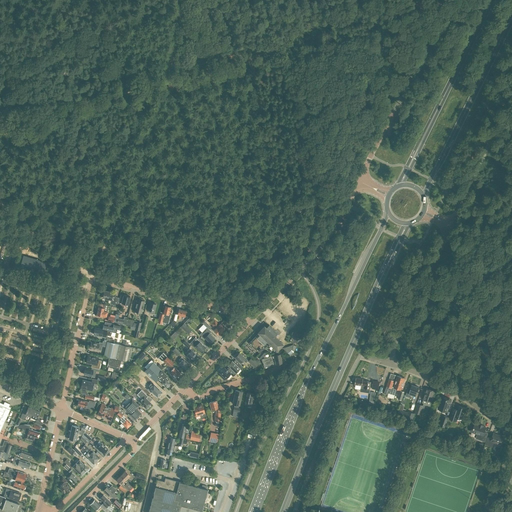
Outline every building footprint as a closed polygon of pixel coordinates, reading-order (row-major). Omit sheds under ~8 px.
[(23,255),(20,268),(43,275),(46,262),(23,255)] [(104,294),(103,298),(111,299),(110,304),(113,304),(113,305),(117,306),(118,299),(115,299),(116,293),(113,293),(113,292),(104,291),(103,292),(103,293),(104,294)] [(121,295),(119,302),(122,303),(126,304),(125,307),(127,307),(128,305),(130,297),(124,295),(121,295)] [(137,299),(134,311),(142,313),(145,301),(144,300),(143,299),(140,298),(139,298),(139,299),(137,299)] [(150,302),(148,311),(150,312),(150,313),(153,314),(156,304),(155,304),(155,303),(153,303),(150,302)] [(97,311),(96,316),(105,318),(106,315),(108,305),(100,303),(99,307),(98,311),(97,311)] [(159,319),(158,323),(162,324),(163,321),(169,323),(171,314),(169,314),(171,307),(165,305),(163,313),(165,313),(164,314),(160,313),(159,319)] [(178,315),(177,318),(180,319),(181,315),(185,316),(186,311),(179,309),(178,315)] [(214,326),(212,328),(219,334),(225,328),(220,324),(219,325),(217,323),(218,323),(215,320),(212,324),(214,326)] [(205,321),(203,323),(210,330),(212,327),(205,321)] [(120,325),(105,322),(105,325),(104,324),(103,328),(115,331),(115,329),(119,329),(120,325)] [(184,322),(180,326),(188,334),(191,330),(184,322)] [(259,333),(249,343),(259,352),(264,347),(270,352),(274,348),(277,351),(283,344),(274,336),(277,333),(269,325),(266,328),(264,327),(258,333),(259,333)] [(211,331),(207,327),(199,335),(204,339),(205,338),(210,343),(215,338),(210,333),(211,331)] [(103,330),(103,329),(95,328),(95,329),(94,329),(94,331),(93,334),(98,335),(98,336),(101,337),(105,337),(105,335),(106,335),(107,330),(103,330)] [(292,335),(292,336),(298,338),(296,337),(296,336),(300,337),(302,330),(296,329),(294,336),(292,335)] [(292,336),(290,342),(294,343),(295,341),(307,345),(307,343),(306,342),(307,340),(298,338),(292,336)] [(195,337),(190,343),(194,348),(195,347),(201,352),(201,351),(202,351),(203,350),(203,349),(206,347),(195,337)] [(91,342),(90,349),(98,350),(101,350),(102,346),(106,347),(104,356),(115,358),(115,359),(129,362),(132,347),(119,344),(103,341),(103,343),(99,342),(99,344),(91,342)] [(284,350),(282,351),(284,354),(284,355),(285,357),(287,356),(288,357),(289,356),(292,356),(295,353),(293,351),(296,346),(293,345),(293,344),(282,348),(284,349),(284,350)] [(190,348),(185,353),(193,361),(194,360),(194,361),(196,359),(195,359),(198,356),(190,348)] [(282,351),(273,353),(274,355),(274,356),(276,364),(282,363),(280,354),(283,354),(282,351)] [(163,353),(158,358),(162,362),(163,361),(172,370),(171,371),(172,371),(171,372),(173,375),(174,374),(177,376),(179,376),(180,375),(179,373),(180,373),(174,367),(172,365),(174,363),(163,353)] [(235,357),(240,363),(243,360),(245,362),(248,360),(243,356),(242,356),(239,353),(237,355),(235,356),(235,357)] [(88,356),(87,363),(92,364),(91,367),(99,369),(101,361),(98,360),(98,358),(88,356)] [(181,361),(178,363),(184,369),(185,368),(186,368),(187,367),(187,366),(189,364),(183,358),(183,359),(182,357),(179,360),(181,361)] [(270,357),(262,359),(264,366),(269,364),(269,365),(273,364),(270,357)] [(109,358),(107,367),(122,370),(124,362),(109,358)] [(252,358),(248,361),(255,367),(258,364),(254,360),(252,358)] [(229,364),(228,365),(228,366),(235,372),(240,368),(241,369),(243,367),(238,362),(236,364),(233,362),(232,360),(231,361),(228,363),(229,364)] [(154,362),(145,371),(155,382),(160,377),(162,380),(160,382),(166,388),(167,387),(168,387),(169,386),(169,385),(171,383),(166,378),(168,376),(154,362)] [(224,367),(219,372),(220,373),(220,374),(220,376),(224,380),(226,378),(226,377),(230,374),(230,373),(233,376),(236,373),(235,372),(228,366),(226,369),(224,367)] [(85,368),(84,374),(95,377),(96,371),(99,372),(100,369),(92,367),(91,370),(85,368)] [(146,376),(143,379),(151,387),(151,386),(152,387),(149,390),(151,392),(152,391),(157,397),(158,396),(159,396),(160,395),(160,394),(162,392),(146,376)] [(386,386),(384,394),(387,395),(388,393),(395,395),(401,377),(397,376),(395,381),(389,379),(386,386)] [(401,377),(395,395),(399,396),(398,399),(401,400),(404,392),(401,391),(405,378),(401,377)] [(356,378),(355,384),(356,384),(361,385),(361,389),(360,391),(369,392),(370,389),(371,382),(365,381),(363,381),(363,379),(356,378)] [(81,383),(80,386),(80,387),(81,387),(81,388),(92,390),(94,383),(97,384),(97,380),(92,379),(92,382),(83,380),(82,383),(81,383)] [(417,392),(419,387),(412,385),(410,389),(408,388),(408,389),(406,396),(410,397),(411,394),(416,396),(417,392)] [(432,402),(435,391),(426,388),(422,399),(424,399),(423,403),(424,403),(423,404),(430,406),(431,402),(432,402)] [(142,390),(137,395),(141,399),(139,401),(146,408),(147,407),(147,408),(150,406),(149,405),(151,403),(146,398),(148,396),(142,390)] [(235,390),(233,404),(235,404),(234,407),(233,414),(240,415),(241,412),(239,412),(240,408),(239,408),(242,391),(235,390)] [(247,392),(244,405),(248,405),(247,407),(252,408),(250,415),(254,416),(255,409),(256,404),(252,403),(254,394),(247,392)] [(442,396),(438,408),(445,411),(446,409),(448,410),(451,402),(449,401),(449,399),(442,396)] [(0,431),(11,407),(9,406),(10,404),(5,402),(4,404),(0,402),(0,399),(0,400),(0,399),(0,431)] [(132,399),(124,407),(129,413),(135,419),(136,419),(137,419),(138,417),(138,416),(141,413),(136,408),(139,405),(132,399)] [(78,402),(77,405),(78,405),(78,406),(86,408),(86,407),(89,408),(94,410),(95,402),(90,401),(90,402),(87,402),(79,400),(78,402)] [(216,400),(209,402),(212,413),(212,411),(216,410),(215,421),(220,421),(221,409),(219,409),(218,408),(218,407),(216,400)] [(102,403),(97,415),(103,417),(108,407),(105,406),(105,405),(102,403)] [(194,412),(194,413),(195,416),(196,417),(200,415),(201,419),(206,417),(202,404),(199,405),(199,407),(194,408),(195,412),(194,412)] [(420,414),(423,405),(418,404),(415,412),(420,414)] [(452,413),(450,419),(456,421),(457,417),(462,419),(462,418),(463,418),(465,414),(464,414),(466,408),(458,405),(457,409),(453,408),(452,413)] [(24,410),(21,418),(24,419),(27,415),(31,417),(34,409),(28,407),(26,411),(24,410)] [(108,407),(103,417),(110,420),(114,411),(115,409),(112,408),(111,408),(108,407)] [(117,413),(116,414),(121,419),(120,421),(122,423),(121,423),(127,428),(129,426),(130,426),(131,425),(131,424),(132,424),(124,416),(124,417),(122,414),(124,412),(119,407),(117,413)] [(34,409),(31,417),(36,419),(35,423),(41,426),(43,423),(39,421),(40,418),(38,417),(40,412),(34,409)] [(399,409),(397,414),(412,419),(414,413),(408,411),(408,413),(399,409)] [(472,427),(470,431),(478,434),(476,438),(485,441),(488,433),(484,432),(486,427),(483,426),(483,425),(479,424),(479,425),(475,423),(473,428),(472,427)] [(15,426),(13,429),(16,430),(18,427),(21,428),(23,429),(23,431),(22,432),(27,434),(26,437),(30,439),(34,440),(35,437),(38,438),(40,432),(29,429),(30,426),(23,424),(22,424),(18,425),(15,426)] [(72,425),(70,431),(82,434),(84,431),(81,429),(81,430),(78,430),(79,427),(72,425)] [(181,425),(178,436),(180,436),(179,442),(183,443),(186,444),(187,440),(184,439),(185,432),(186,428),(187,426),(181,425)] [(187,433),(185,438),(202,442),(203,435),(200,434),(200,435),(197,434),(198,432),(192,430),(191,431),(190,430),(189,434),(187,433)] [(70,431),(69,438),(76,440),(77,437),(81,438),(82,436),(82,434),(70,431)] [(84,431),(82,434),(82,436),(83,437),(86,441),(88,442),(92,438),(84,431)] [(211,432),(209,441),(217,443),(219,434),(211,432)] [(488,437),(485,445),(489,446),(491,441),(501,444),(504,437),(493,433),(492,438),(488,437)] [(168,449),(167,453),(172,455),(175,438),(170,437),(167,449),(168,449)] [(0,450),(5,452),(9,442),(4,440),(2,446),(1,446),(0,447),(0,450)] [(98,443),(96,446),(97,448),(100,451),(100,450),(103,453),(107,449),(108,448),(105,445),(104,446),(99,441),(98,443)] [(85,445),(82,447),(96,460),(99,457),(91,449),(90,450),(85,445)] [(70,446),(66,450),(71,454),(75,451),(70,446)] [(85,455),(93,464),(96,460),(82,447),(81,449),(80,448),(77,451),(81,455),(83,452),(85,454),(85,455)] [(9,454),(5,452),(0,450),(0,460),(2,455),(8,457),(9,454)] [(19,450),(17,455),(20,456),(31,460),(33,455),(22,451),(19,450)] [(137,464),(133,468),(136,471),(138,470),(140,472),(146,467),(143,464),(146,460),(144,459),(145,458),(143,456),(142,456),(140,455),(140,456),(139,455),(136,457),(137,458),(134,461),(137,464)] [(17,457),(14,464),(28,468),(30,463),(22,460),(22,461),(20,460),(20,458),(17,457)] [(77,458),(74,461),(76,463),(85,472),(89,468),(84,463),(83,463),(79,459),(78,460),(77,458)] [(66,463),(64,466),(68,470),(67,470),(70,472),(72,469),(70,467),(69,467),(68,466),(66,463)] [(76,463),(72,466),(82,475),(85,472),(76,463)] [(5,471),(3,476),(23,482),(26,474),(18,471),(16,470),(15,471),(13,471),(13,469),(9,468),(8,472),(5,471)] [(125,471),(121,475),(130,484),(132,482),(129,480),(130,479),(128,477),(130,475),(125,471)] [(72,472),(67,477),(73,483),(74,482),(74,483),(76,481),(78,479),(75,476),(75,475),(72,472)] [(121,475),(116,479),(121,484),(122,483),(129,490),(133,487),(130,484),(121,475)] [(63,483),(59,486),(60,487),(60,488),(61,490),(62,490),(65,493),(70,488),(65,483),(67,481),(63,477),(60,480),(63,483)] [(200,511),(201,510),(202,510),(208,489),(200,487),(200,488),(197,487),(197,486),(179,481),(178,485),(157,479),(153,494),(154,494),(153,497),(148,511),(200,511)] [(8,482),(7,484),(23,490),(24,489),(25,489),(26,487),(25,486),(25,485),(15,482),(14,484),(8,482)] [(107,486),(103,490),(108,496),(110,494),(113,498),(116,495),(107,486)] [(7,488),(4,496),(18,501),(21,494),(7,488)] [(0,507),(5,509),(6,508),(8,509),(16,511),(19,504),(11,501),(11,500),(9,499),(9,500),(5,499),(6,497),(0,494),(0,507)] [(101,497),(100,498),(104,502),(102,504),(107,508),(111,511),(113,508),(110,506),(111,505),(110,504),(111,502),(103,494),(103,495),(102,495),(101,495),(100,496),(100,497),(101,497)] [(94,499),(90,504),(96,510),(100,506),(106,511),(111,511),(112,511),(111,511),(107,508),(102,504),(100,505),(94,499)] [(115,500),(113,503),(118,508),(121,505),(115,500)]
